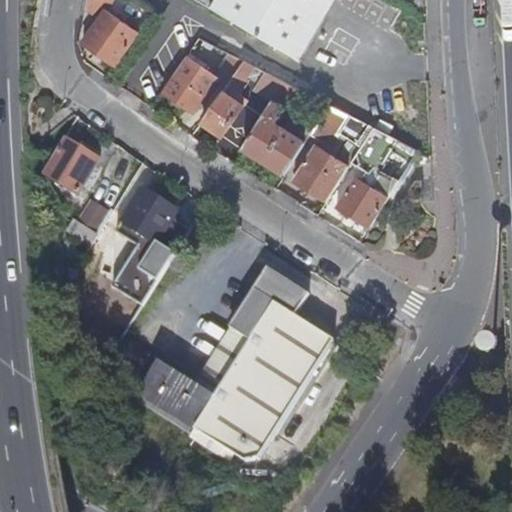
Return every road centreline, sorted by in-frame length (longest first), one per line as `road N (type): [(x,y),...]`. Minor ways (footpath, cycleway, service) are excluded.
road 1 (residential): [(457,333),(117,115),(77,86),(61,56)]
road 2 (secondary): [(456,0),(480,220),(477,278),(457,333)]
road 3 (secondary): [(457,333),(338,511)]
road 4 (motorway): [(27,511),(0,339)]
